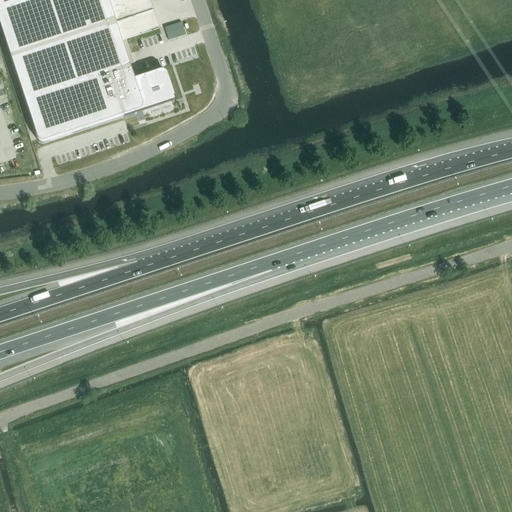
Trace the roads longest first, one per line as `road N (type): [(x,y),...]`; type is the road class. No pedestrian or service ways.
road 1 (tertiary): [(0,420),(511,246)]
road 2 (motorway): [(511,150),(140,268)]
road 3 (unclassified): [(195,0),(227,98),(213,115),(108,169),(0,193)]
road 4 (motorway): [(0,378),(270,262)]
road 5 (motorway): [(0,352),(270,262)]
road 6 (motorway): [(270,262),(511,185)]
road 7 (motorway): [(140,268),(0,314)]
road 8 (motorway): [(140,268),(0,291)]
